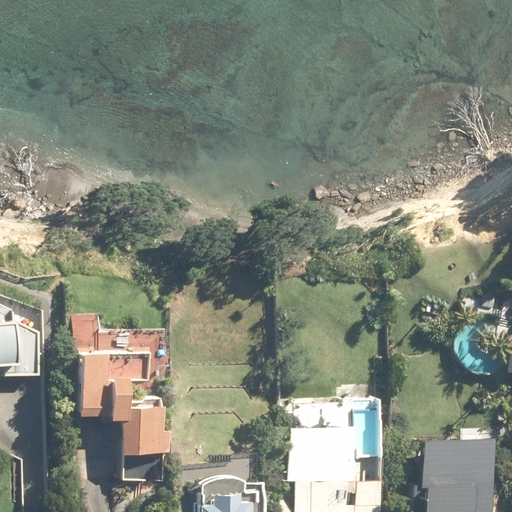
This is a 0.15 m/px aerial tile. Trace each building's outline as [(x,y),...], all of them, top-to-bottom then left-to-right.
[(504,369),(511,370),(511,299),(504,298),(495,344),(508,347),(504,369)] [(0,375),(35,376),(36,332),(12,320),(0,321),(0,375)] [(76,355),(77,416),(101,416),(101,420),(119,420),(120,480),(163,479),(162,452),(167,452),(167,432),(161,432),(161,407),(126,407),(125,383),(144,383),(144,347),(127,347),(127,351),(88,352),(88,346),(72,347),(72,355),(76,355)] [(378,412),(377,435),(389,435),(390,413),(378,412)] [(347,427),(285,429),(287,482),(349,479),(347,427)] [(421,511),(488,511),(489,496),(461,495),(461,482),(423,480),(421,511)] [(194,511),(249,511),(249,503),(234,504),(233,494),(209,496),(210,506),(194,507),(194,511)]
